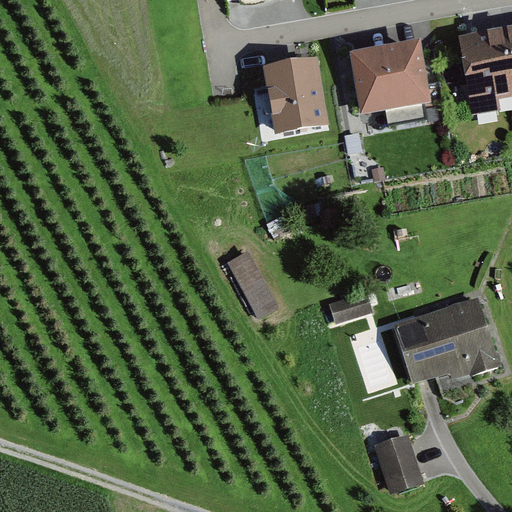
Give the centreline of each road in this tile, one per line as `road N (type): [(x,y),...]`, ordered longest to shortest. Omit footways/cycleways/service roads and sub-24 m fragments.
road 1 (track): [(188,511),(0,446)]
road 2 (track): [(495,511),(424,412)]
